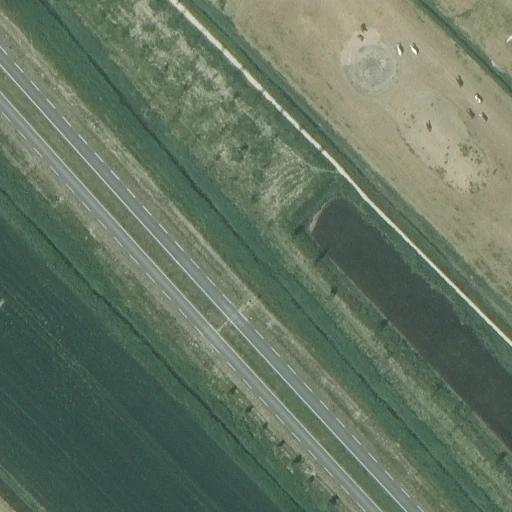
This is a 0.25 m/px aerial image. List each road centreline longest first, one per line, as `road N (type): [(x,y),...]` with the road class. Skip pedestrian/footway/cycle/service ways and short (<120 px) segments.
road 1 (tertiary): [(418,511),(0,54)]
road 2 (tertiary): [(0,100),(373,511)]
